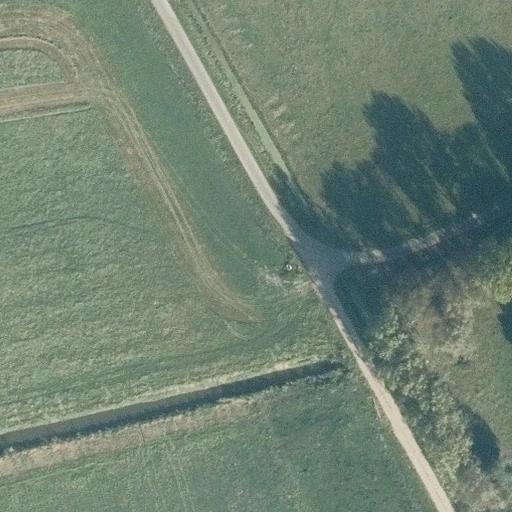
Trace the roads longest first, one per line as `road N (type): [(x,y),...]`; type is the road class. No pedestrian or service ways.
road 1 (residential): [(164,0),(300,235),(328,250),(385,246),(511,196)]
road 2 (track): [(300,235),(450,511)]
